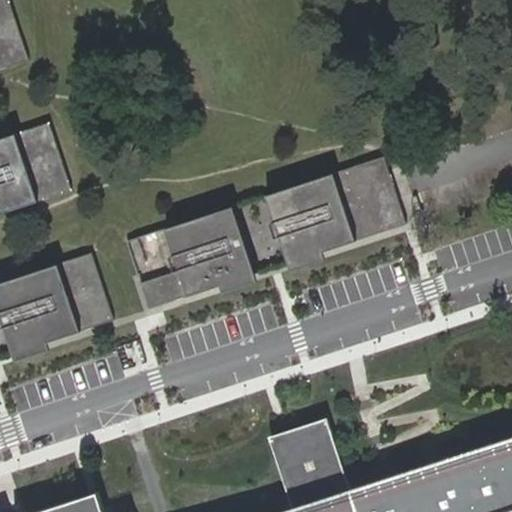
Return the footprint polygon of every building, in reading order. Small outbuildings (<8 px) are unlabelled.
[(7,0),(0,0),(0,70),(27,61),(7,0)] [(48,125),(0,140),(0,213),(70,191),(48,125)] [(383,160),(350,171),(360,201),(376,196),(374,191),(391,185),(383,160)] [(350,171),(266,198),(287,264),(405,226),(396,200),(379,205),(376,196),(360,201),(350,171)] [(396,200),(391,185),(374,191),(376,196),(379,205),(396,200)] [(254,276),(232,209),(164,232),(165,234),(177,272),(186,298),(254,276)] [(165,234),(153,238),(166,275),(177,272),(165,234)] [(143,243),(129,247),(144,292),(157,288),(143,243)] [(91,255),(0,284),(0,320),(11,354),(112,321),(91,255)] [(186,298),(177,272),(156,279),(163,305),(186,298)] [(158,289),(145,293),(149,309),(163,305),(158,289)] [(511,511),(511,434),(398,470),(350,485),(327,416),(269,435),(293,507),(277,511),(104,511),(98,493),(36,511),(511,511)]
